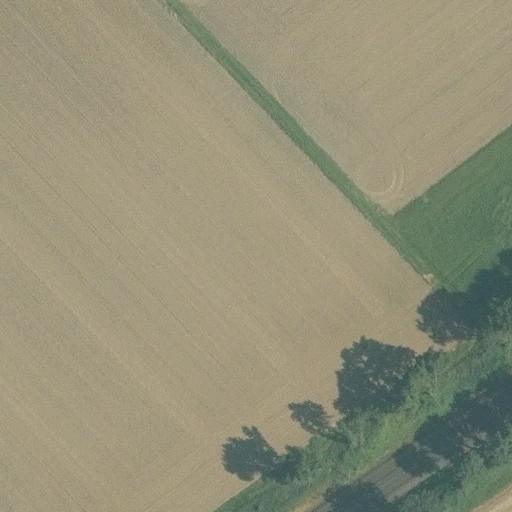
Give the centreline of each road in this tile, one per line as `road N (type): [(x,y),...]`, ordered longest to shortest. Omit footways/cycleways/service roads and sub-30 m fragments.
road 1 (track): [(503,347),(171,0)]
road 2 (track): [(511,343),(418,404),(393,432),(355,447),(262,511)]
